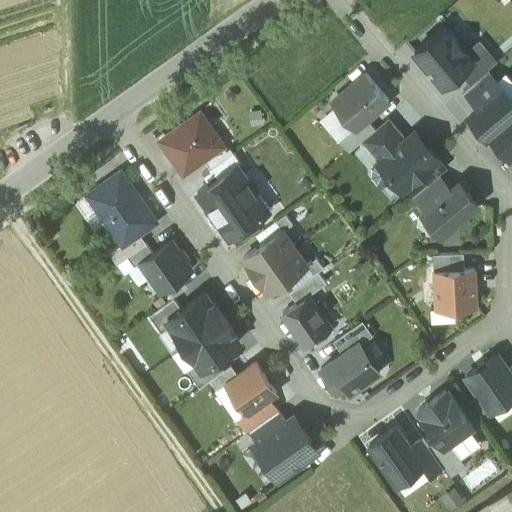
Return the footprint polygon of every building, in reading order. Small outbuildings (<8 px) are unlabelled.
[(414,52),(442,85),(459,71),(473,59),(465,51),(444,26),(414,52)] [(497,60),(479,39),(465,51),(473,59),(459,71),(470,83),(486,69),(497,60)] [(470,83),(463,89),(478,107),(502,88),(486,69),(470,83)] [(365,72),(331,101),(354,128),(367,118),(388,99),(365,72)] [(478,107),(468,116),(487,138),(490,135),(490,134),(511,115),(511,99),(502,88),(478,107)] [(222,145),(199,112),(160,140),(183,172),(203,159),(222,145)] [(511,115),(490,134),(490,135),(508,156),(511,151),(511,115)] [(375,128),(362,139),(380,160),(406,138),(387,117),(375,128)] [(367,118),(354,128),(339,141),(348,150),(362,139),(375,128),(367,118)] [(380,160),(379,161),(402,189),(438,158),(415,130),(406,138),(380,160)] [(222,145),(203,159),(210,168),(233,152),(230,147),(226,150),(222,145)] [(210,168),(202,174),(208,184),(236,164),(237,166),(241,163),(233,152),(210,168)] [(237,166),(236,164),(208,184),(197,192),(229,238),(268,210),(237,166)] [(156,221),(120,170),(87,194),(121,243),(122,244),(139,232),(139,233),(156,221)] [(437,175),(414,195),(426,209),(449,189),(437,175)] [(426,209),(422,213),(441,235),(477,204),(459,181),(449,189),(426,209)] [(285,213),(275,220),(282,230),(292,223),(285,213)] [(275,220),(257,233),(262,244),(282,230),(275,220)] [(262,244),(243,257),(255,274),(294,247),(282,230),(262,244)] [(139,232),(122,244),(121,243),(109,252),(117,263),(146,243),(139,233),(139,232)] [(161,292),(191,270),(170,241),(153,253),(139,263),(161,292)] [(153,253),(146,243),(117,263),(124,274),(153,253)] [(294,247),(255,274),(267,291),(286,278),(306,264),(306,263),(294,247)] [(463,252),(433,254),(434,270),(464,269),(463,252)] [(323,267),(316,257),(306,263),(306,264),(313,274),(318,271),(323,267)] [(306,264),(286,278),(294,287),(313,274),(306,264)] [(434,270),(436,308),(476,306),(474,268),(464,269),(434,270)] [(294,287),(289,291),(297,303),(308,295),(326,282),(318,271),(313,274),(294,287)] [(181,309),(167,319),(170,325),(185,345),(224,318),(213,302),(212,303),(204,292),(181,309)] [(330,327),(308,295),(297,303),(282,313),(305,345),(330,327)] [(173,297),(149,315),(161,332),(170,325),(167,319),(181,309),(173,297)] [(224,318),(185,345),(197,362),(201,368),(216,358),(239,341),(231,331),(233,330),(224,318)] [(362,320),(333,340),(342,353),(358,341),(360,343),(372,334),(362,320)] [(342,353),(321,368),(336,390),(344,384),(350,392),(379,371),(360,343),(358,341),(342,353)] [(496,355),(485,363),(485,366),(481,369),(477,368),(466,376),(490,410),(511,394),(511,376),(507,370),(496,355)] [(216,358),(201,368),(197,362),(187,369),(199,386),(224,369),(216,358)] [(255,362),(226,383),(246,412),(268,397),(276,391),(255,362)] [(447,390),(418,410),(439,441),(444,447),(449,444),(473,427),(447,390)] [(246,412),(238,418),(247,431),(249,430),(277,410),(268,397),(246,412)] [(277,410),(249,430),(257,441),(286,421),(278,410),(277,410)] [(257,441),(254,443),(278,478),(315,452),(308,442),(311,441),(293,416),(286,421),(257,441)] [(410,446),(395,426),(369,445),(396,484),(422,466),(423,465),(410,446)] [(429,448),(422,438),(410,446),(423,465),(422,466),(429,476),(443,467),(429,448)] [(449,444),(444,447),(439,441),(429,448),(443,467),(450,477),(465,466),(449,444)] [(511,511),(511,484),(488,501),(489,503),(495,511),(511,511)] [(495,511),(489,503),(476,511),(495,511)]
